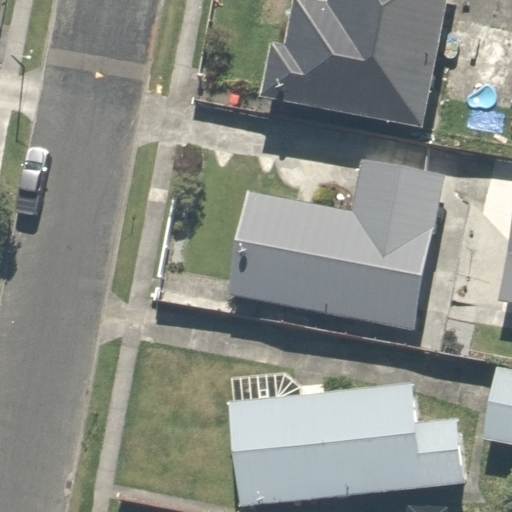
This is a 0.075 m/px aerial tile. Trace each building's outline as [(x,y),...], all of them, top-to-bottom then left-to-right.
[(452,0),(326,0),(326,3),(311,0),(295,0),(288,44),(273,42),(262,101),(428,132),(452,0)] [(361,164),(353,209),(248,190),(229,296),(414,329),(432,222),(440,178),(361,164)] [(511,234),(499,309),(511,311),(511,234)] [(511,372),(494,369),(480,438),(511,444),(511,372)] [(322,395),(321,380),(232,387),(242,508),(463,491),(458,426),(415,430),(415,438),(393,440),(391,416),(414,414),(412,388),(322,395)]
